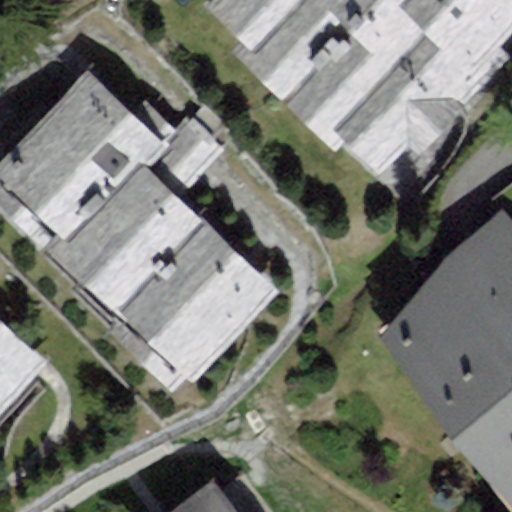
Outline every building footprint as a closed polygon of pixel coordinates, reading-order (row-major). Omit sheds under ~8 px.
[(511,8),(511,0),(189,0),(180,9),(214,43),(203,54),(305,150),(317,143),(354,174),(382,147),(395,158),(493,67),(476,46),(511,8)] [(0,229),(103,326),(94,336),(161,402),(268,293),(165,205),(214,157),(181,125),(168,137),(136,106),(120,121),(77,77),(0,151),(0,229)] [(511,511),(511,248),(488,217),(347,325),(491,511),(511,511)] [(0,409),(41,366),(0,333),(0,409)] [(223,511),(209,491),(179,511),(223,511)]
